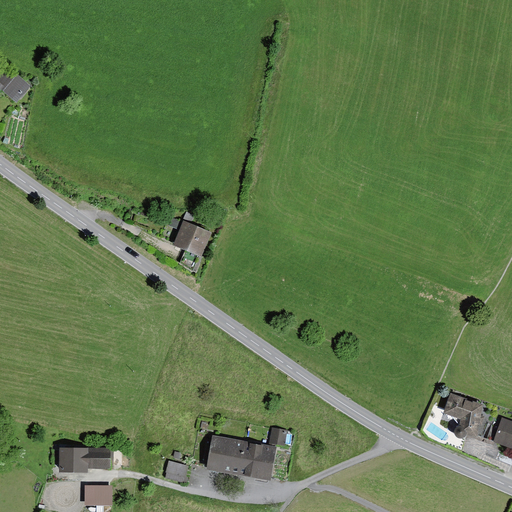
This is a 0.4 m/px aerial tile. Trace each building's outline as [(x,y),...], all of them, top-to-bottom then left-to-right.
[(0,91),(1,90),(16,102),(30,86),(17,76),(13,80),(0,69),(0,91)] [(173,218),(169,226),(179,230),(182,222),(173,218)] [(184,222),(173,247),(186,253),(180,263),(193,272),(200,257),(202,259),(212,234),(184,222)] [(483,406),(450,394),(444,415),(460,421),(460,427),(457,428),(456,430),(455,432),(455,435),(456,438),(457,439),(461,440),(465,440),(467,438),(478,441),(483,406)] [(511,421),(502,418),(493,443),(511,449),(511,421)] [(273,429),(270,444),(285,446),(287,432),(273,429)] [(246,442),(214,436),(207,471),(239,477),(246,442)] [(277,448),(246,442),(239,477),(270,483),(277,448)] [(88,449),(60,449),(59,473),(87,474),(87,470),(88,449)] [(111,449),(88,449),(87,470),(111,470),(111,449)] [(188,466),(169,462),(165,479),(184,484),(188,466)] [(112,487),(86,487),(86,506),(112,506),(112,487)]
